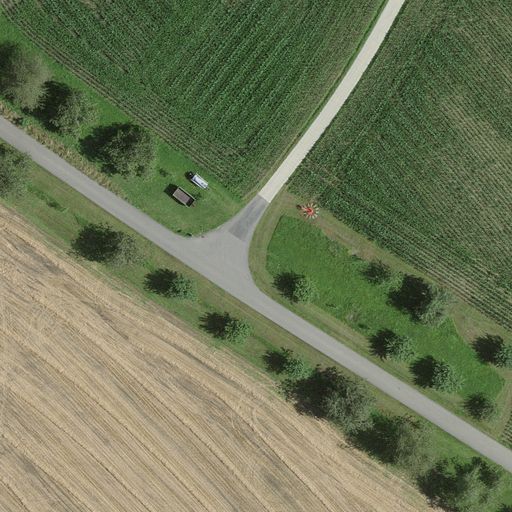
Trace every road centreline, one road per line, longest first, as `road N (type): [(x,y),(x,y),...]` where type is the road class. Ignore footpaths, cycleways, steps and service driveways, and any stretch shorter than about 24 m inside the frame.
road 1 (unclassified): [(0,128),(213,277),(511,462)]
road 2 (track): [(213,277),(313,139),(399,0)]
